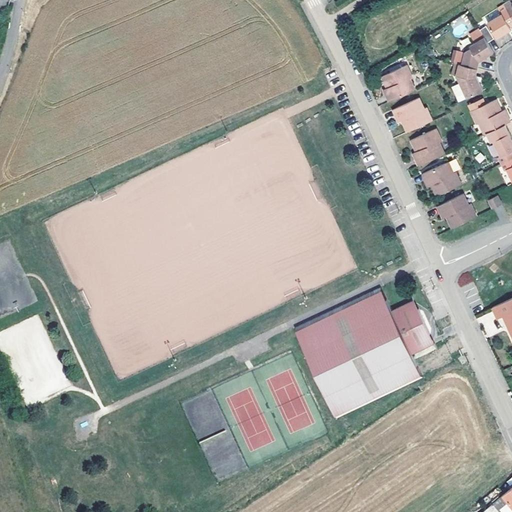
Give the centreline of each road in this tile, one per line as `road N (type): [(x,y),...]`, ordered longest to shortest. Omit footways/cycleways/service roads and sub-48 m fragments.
road 1 (residential): [(440,268),(312,0)]
road 2 (residential): [(511,429),(440,268)]
